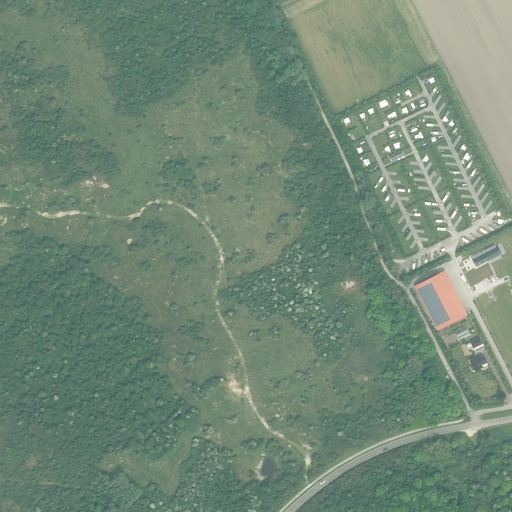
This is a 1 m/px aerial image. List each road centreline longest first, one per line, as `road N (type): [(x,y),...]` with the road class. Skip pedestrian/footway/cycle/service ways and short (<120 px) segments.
road 1 (track): [(312,491),(305,455),(249,402),(242,358),(215,298),(214,239),(186,208),(159,201),(126,217),(51,217),(0,205)]
road 2 (unclassified): [(289,511),(377,451),(474,425)]
